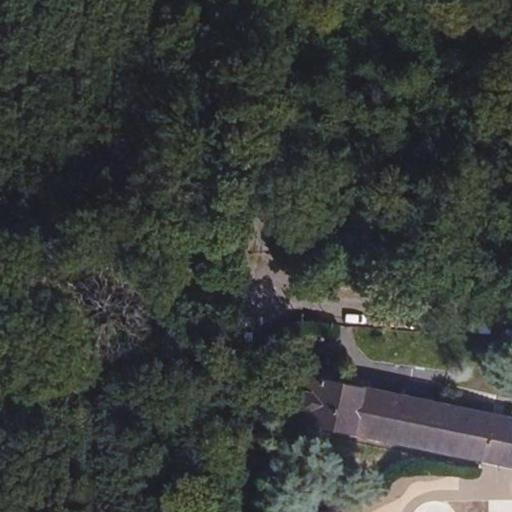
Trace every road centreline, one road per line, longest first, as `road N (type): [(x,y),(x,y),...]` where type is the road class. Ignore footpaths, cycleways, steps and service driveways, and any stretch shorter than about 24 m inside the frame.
road 1 (track): [(257,300),(285,0)]
road 2 (track): [(0,282),(257,300)]
road 3 (unclassified): [(257,300),(511,319)]
